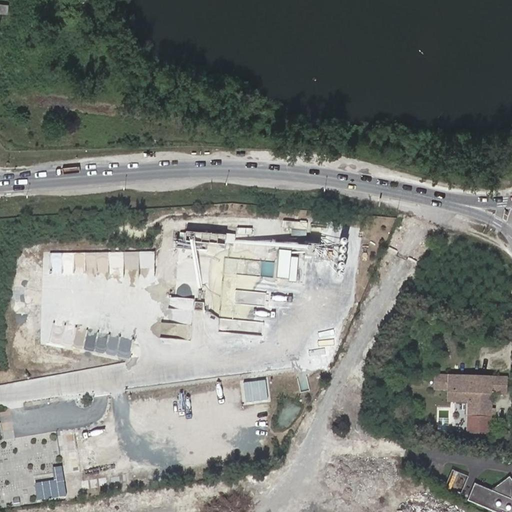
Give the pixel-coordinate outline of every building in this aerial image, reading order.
[(0,6),(0,16),(8,17),(9,7),(0,6)] [(185,230),(184,244),(227,248),(228,234),(185,230)] [(298,280),(299,257),(291,256),(292,250),(280,249),(277,278),(298,280)] [(451,386),(451,374),(449,373),(448,382),(436,382),(436,386),(451,386)] [(436,382),(448,382),(449,373),(436,373),(436,382)] [(469,402),(468,407),(467,432),(488,432),(491,432),(491,415),(492,411),(492,409),(492,393),(506,393),(507,376),(467,374),(467,379),(458,378),(459,374),(451,374),(451,386),(451,401),(469,402)] [(269,379),(245,381),(247,401),(270,399),(269,379)] [(433,435),(429,430),(425,435),(429,439),(433,435)] [(64,465),(54,466),(56,479),(36,481),(38,499),(68,496),(64,465)] [(457,497),(466,476),(450,469),(441,490),(457,497)] [(488,490),(472,483),(464,500),(494,511),(511,511),(511,483),(507,476),(488,490)]
